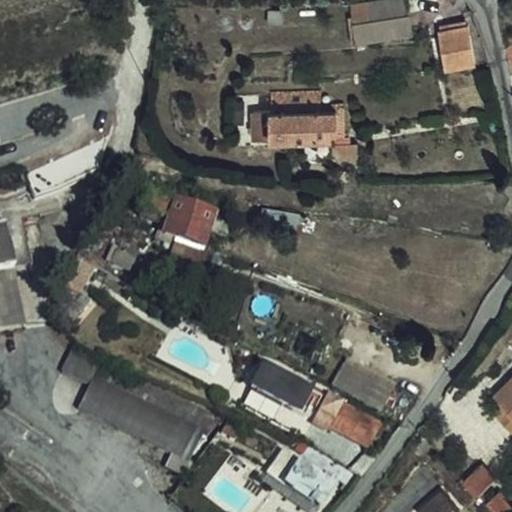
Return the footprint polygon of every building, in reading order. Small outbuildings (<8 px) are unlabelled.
[(369,0),(371,15),(409,11),(407,0),(369,0)] [(284,21),(284,8),(271,9),(271,21),(284,21)] [(409,11),(371,15),(354,17),(354,34),(410,28),(409,11)] [(472,61),(465,23),(435,29),(444,66),(472,61)] [(254,128),(255,138),(334,136),(333,122),(339,122),(338,109),(272,110),(272,114),(264,114),(264,128),(254,128)] [(47,167),(52,177),(58,189),(58,190),(95,173),(85,149),(47,167)] [(58,189),(52,177),(29,185),(34,197),(58,189)] [(165,221),(172,197),(176,185),(150,179),(139,213),(141,214),(165,221)] [(176,242),(204,250),(209,234),(213,221),(214,216),(176,205),(165,238),(176,242)] [(138,224),(161,232),(165,221),(141,214),(138,224)] [(24,218),(5,222),(16,267),(33,263),(24,218)] [(209,234),(215,236),(229,240),(233,227),(213,221),(209,234)] [(0,270),(14,267),(16,267),(5,222),(0,222),(0,270)] [(198,268),(204,250),(176,242),(169,257),(198,268)] [(115,269),(130,275),(138,255),(122,249),(115,269)] [(75,272),(92,282),(98,272),(80,262),(75,272)] [(0,270),(0,329),(25,324),(14,267),(0,270)] [(103,363),(77,350),(63,375),(90,389),(102,365),(103,363)] [(346,358),(331,387),(380,414),(396,384),(346,358)] [(173,460),(196,417),(102,365),(90,389),(79,411),(173,460)] [(299,417),(312,393),(263,367),(250,391),(299,417)] [(511,371),(490,391),(499,401),(511,414),(511,371)] [(341,405),(326,397),(313,420),(327,429),(341,405)] [(511,414),(499,401),(492,407),(511,428),(511,414)] [(173,460),(187,467),(213,426),(196,417),(173,460)] [(241,426),(226,420),(221,434),(234,440),(241,426)] [(297,453),(303,457),(310,449),(300,448),(297,453)] [(347,486),(352,489),(359,480),(310,449),(303,457),(347,486)] [(266,475),(318,511),(336,487),(283,451),(266,475)] [(483,458),(466,476),(480,490),(498,473),(483,458)] [(343,491),(347,495),(352,489),(347,486),(343,491)] [(490,500),(502,511),(511,511),(511,497),(502,487),(490,500)] [(455,511),(459,508),(442,488),(417,511),(418,511),(455,511)]
